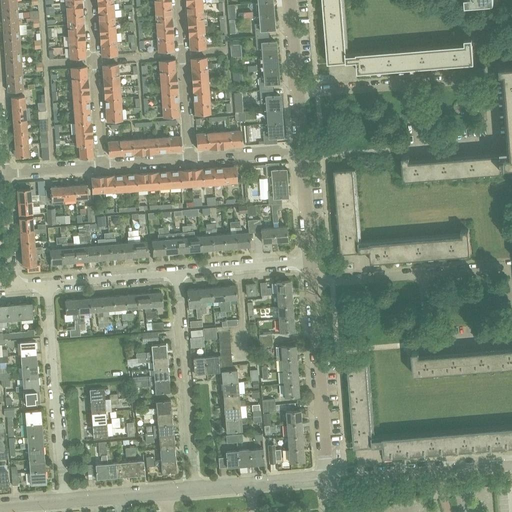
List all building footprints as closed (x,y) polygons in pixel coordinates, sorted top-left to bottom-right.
[(112,0),(99,0),(97,0),(97,2),(98,11),(113,10),(112,0)] [(341,0),(321,0),(325,38),(327,63),(351,61),(355,61),(356,72),(473,63),(471,39),(464,39),(464,44),(462,44),(345,53),(341,0)] [(81,1),(65,2),(66,14),(82,13),(81,1)] [(272,1),(255,3),(256,17),(259,16),(274,15),(272,1)] [(17,2),(1,3),(2,14),(18,12),(17,2)] [(202,4),(186,5),(187,16),(203,14),(202,4)] [(170,5),(154,7),(155,18),(171,16),(170,5)] [(113,10),(98,11),(98,22),(114,21),(113,10)] [(18,12),(2,14),(2,17),(3,25),(19,24),(18,12)] [(82,13),(66,14),(66,25),(82,23),(82,13)] [(203,14),(187,16),(188,26),(203,25),(203,14)] [(255,24),(256,37),(264,36),(264,30),(275,29),(274,15),(259,16),(260,24),(255,24)] [(171,16),(155,18),(156,29),(172,27),(171,16)] [(236,19),(228,20),(229,33),(229,34),(237,34),(236,19)] [(114,21),(98,22),(99,33),(115,32),(114,21)] [(82,23),(66,25),(67,36),(83,34),(82,23)] [(19,24),(3,25),(4,36),(20,34),(19,24)] [(203,25),(188,26),(189,38),(204,36),(203,25)] [(172,27),(156,29),(156,40),(173,38),(172,27)] [(115,32),(99,33),(100,44),(116,43),(115,32)] [(20,34),(4,36),(4,47),(20,45),(20,34)] [(83,34),(67,36),(68,47),(84,45),(83,34)] [(204,36),(189,38),(190,48),(205,47),(204,36)] [(264,36),(256,37),(257,49),(262,49),(262,56),(260,56),(260,57),(277,55),(276,41),(265,42),(264,36)] [(173,38),(156,40),(157,51),(173,49),(173,38)] [(116,43),(100,44),(101,55),(116,54),(116,43)] [(20,45),(4,47),(5,57),(21,56),(20,45)] [(84,45),(68,47),(69,57),(85,56),(84,45)] [(277,55),(260,57),(261,70),(264,70),(278,69),(277,55)] [(21,56),(5,57),(5,60),(6,69),(22,67),(21,56)] [(206,57),(191,58),(191,69),(207,68),(206,57)] [(174,60),(158,61),(159,72),(175,71),(174,60)] [(118,64),(102,65),(103,76),(119,75),(118,64)] [(511,148),(504,150),(501,150),(410,159),(409,157),(407,157),(402,158),(403,171),(403,173),(404,180),(503,171),(503,167),(508,166),(511,165),(511,64),(499,66),(500,73),(505,72),(511,142),(511,148)] [(70,67),(71,79),(87,78),(86,66),(70,67)] [(22,67),(6,69),(6,76),(7,79),(23,78),(22,67)] [(207,68),(191,69),(192,80),(207,79),(207,68)] [(259,78),(260,91),(269,90),(268,84),(279,83),(278,69),(264,70),(264,78),(259,78)] [(175,71),(159,72),(160,83),(176,82),(175,71)] [(119,86),(119,75),(103,76),(104,87),(119,86)] [(23,78),(7,79),(7,91),(23,90),(23,78)] [(87,78),(71,79),(72,90),(88,89),(87,78)] [(207,79),(192,80),(193,91),(208,90),(207,79)] [(176,93),(176,82),(160,83),(161,94),(176,93)] [(120,97),(119,86),(104,87),(104,89),(104,90),(104,92),(104,96),(105,98),(120,97)] [(88,89),(72,90),(73,101),(89,100),(88,89)] [(208,90),(193,91),(194,103),(209,101),(208,90)] [(269,90),(260,91),(261,103),(266,103),(266,110),(281,109),(280,95),(269,96),(269,90)] [(176,93),(161,94),(162,105),(177,104),(176,93)] [(11,97),(12,109),(25,108),(24,96),(11,97)] [(120,97),(105,98),(105,109),(121,108),(120,97)] [(89,100),(73,101),(74,112),(89,111),(89,100)] [(209,101),(194,103),(195,114),(210,112),(209,101)] [(177,104),(162,105),(163,116),(178,115),(177,104)] [(25,108),(12,109),(12,118),(13,121),(26,120),(25,108)] [(121,108),(105,109),(106,120),(122,119),(121,108)] [(281,109),(266,110),(264,110),(265,124),(268,124),(268,123),(283,122),(281,109)] [(89,111),(74,112),(75,124),(90,123),(89,111)] [(39,118),(39,131),(47,130),(46,118),(39,118)] [(26,120),(13,121),(14,133),(27,132),(26,120)] [(268,123),(268,124),(268,131),(263,131),(264,144),(273,143),(273,138),(284,137),(283,122),(268,123)] [(90,123),(75,124),(75,135),(91,134),(90,123)] [(230,130),(218,131),(220,147),(231,146),(230,130)] [(241,130),(230,130),(231,146),(242,145),(241,130)] [(218,131),(207,132),(208,148),(220,147),(218,131)] [(27,132),(14,133),(15,145),(28,143),(27,132)] [(208,148),(207,132),(196,133),(197,148),(208,148)] [(91,134),(75,135),(76,145),(78,145),(78,146),(92,145),(91,134)] [(180,135),(168,136),(169,151),(181,150),(180,135)] [(168,136),(156,137),(157,152),(169,151),(168,136)] [(156,137),(144,138),(145,153),(157,152),(156,137)] [(144,138),(132,139),(133,153),(145,153),(144,138)] [(132,139),(120,140),(121,154),(133,153),(132,139)] [(121,154),(120,140),(108,141),(109,155),(121,154)] [(41,147),(42,158),(49,157),(48,142),(40,142),(41,147)] [(28,143),(15,145),(16,157),(29,156),(28,143)] [(92,145),(78,146),(79,157),(93,156),(92,145)] [(381,174),(397,173),(396,156),(380,156),(381,174)] [(267,176),(272,176),(273,183),(287,182),(286,168),(275,169),(274,162),(266,163),(267,176)] [(236,165),(225,166),(226,182),(237,181),(236,165)] [(225,166),(214,167),(215,183),(226,182),(225,166)] [(214,167),(202,168),(204,184),(215,183),(214,167)] [(202,168),(191,169),(192,185),(204,184),(202,168)] [(334,170),(335,176),(341,253),(370,250),(371,261),(470,253),(468,229),(461,230),(461,234),(359,243),(353,168),(347,169),(346,169),(344,169),(334,170)] [(191,169),(180,170),(181,186),(192,185),(191,169)] [(180,170),(169,171),(170,186),(181,186),(180,170)] [(158,171),(147,172),(148,188),(159,187),(158,171)] [(169,171),(158,171),(159,187),(170,186),(169,171)] [(147,172),(136,173),(137,189),(148,188),(147,172)] [(136,173),(125,174),(126,190),(137,189),(136,173)] [(125,174),(113,175),(115,191),(126,190),(125,174)] [(113,175),(102,176),(103,192),(115,191),(113,175)] [(103,192),(102,176),(91,177),(92,193),(103,192)] [(269,204),(271,204),(282,203),(282,202),(277,203),(277,197),(288,196),(287,182),(273,183),(273,190),(268,191),(269,204)] [(87,184),(74,185),(75,198),(88,198),(87,184)] [(74,185),(62,186),(63,199),(75,198),(74,185)] [(50,187),(50,189),(46,189),(46,195),(46,200),(51,199),(51,200),(63,199),(62,186),(60,186),(50,187)] [(17,189),(18,201),(46,199),(46,195),(38,195),(38,194),(31,195),(30,188),(17,189)] [(46,199),(18,201),(19,213),(39,212),(39,204),(46,204),(46,199)] [(282,203),(271,204),(273,222),(278,221),(277,209),(282,208),(282,203)] [(86,205),(87,221),(94,220),(94,213),(93,205),(86,205)] [(239,213),(247,212),(246,205),(238,205),(239,213)] [(255,206),(247,206),(248,215),(255,214),(255,206)] [(65,223),(65,215),(55,216),(54,208),(46,209),(47,224),(65,223)] [(186,217),(198,216),(198,208),(186,209),(186,217)] [(19,218),(20,230),(33,229),(32,216),(19,218)] [(231,233),(224,233),(225,248),(237,247),(235,221),(230,221),(231,233)] [(240,221),(235,221),(237,247),(249,245),(248,233),(248,231),(241,232),(240,221)] [(206,235),(200,235),(201,250),(213,249),(212,234),(211,230),(211,223),(206,224),(206,229),(205,229),(206,235)] [(176,232),(176,237),(177,252),(186,251),(189,251),(187,225),(182,226),(182,232),(176,232)] [(192,225),(187,225),(189,251),(201,250),(200,235),(194,236),(194,230),(192,231),(192,225)] [(278,226),(274,226),(275,241),(278,241),(288,240),(286,225),(278,226)] [(275,241),(274,226),(261,227),(262,231),(263,242),(271,242),(275,241)] [(168,227),(163,227),(164,234),(164,238),(165,253),(177,252),(176,237),(170,238),(170,232),(168,232),(168,227)] [(33,229),(20,230),(21,242),(34,240),(34,233),(33,229)] [(129,242),(122,242),(123,256),(135,255),(133,230),(127,231),(129,242)] [(138,230),(133,230),(135,255),(147,254),(146,240),(139,241),(138,230)] [(98,244),(99,258),(111,257),(109,232),(103,233),(104,238),(98,239),(98,244)] [(113,232),(109,232),(111,257),(123,256),(122,242),(115,243),(113,232)] [(224,233),(212,234),(213,249),(225,248),(224,233)] [(74,243),(74,247),(75,261),(87,259),(85,234),(80,235),(80,243),(74,243)] [(89,234),(85,234),(87,259),(99,258),(98,244),(90,245),(90,240),(89,240),(89,234)] [(66,236),(61,236),(62,243),(62,248),(63,262),(66,261),(75,261),(74,247),(67,247),(66,236)] [(165,253),(164,238),(152,239),(153,254),(165,253)] [(34,240),(21,242),(22,254),(35,252),(35,253),(42,252),(50,251),(50,247),(42,248),(42,246),(35,247),(34,240)] [(63,262),(62,248),(50,249),(51,263),(60,262),(63,262)] [(35,252),(22,254),(22,265),(36,264),(35,253),(35,252)] [(305,272),(305,264),(293,264),(293,273),(305,272)] [(276,282),(277,294),(291,293),(290,281),(276,282)] [(267,288),(267,282),(266,282),(260,282),(261,295),(271,294),(270,287),(267,288)] [(246,296),(256,295),(255,283),(245,283),(246,296)] [(235,285),(223,286),(225,311),(230,310),(230,304),(229,299),(236,298),(235,285)] [(223,286),(211,287),(212,300),(224,299),(224,304),(220,305),(220,311),(225,311),(223,286)] [(211,287),(199,288),(201,313),(206,312),(206,306),(207,306),(206,300),(212,300),(211,287)] [(189,302),(194,301),(195,307),(196,307),(196,313),(201,313),(199,288),(188,289),(189,302)] [(161,291),(149,292),(150,305),(162,304),(161,291)] [(149,292),(137,293),(138,306),(144,306),(145,312),(145,311),(146,318),(151,317),(151,311),(150,305),(149,292)] [(137,293),(125,294),(126,307),(138,306),(137,293)] [(291,293),(277,294),(278,307),(292,306),(291,293)] [(125,294),(113,295),(114,308),(126,307),(125,294)] [(113,295),(101,296),(104,326),(104,325),(109,325),(108,315),(109,315),(108,309),(114,308),(113,295)] [(101,296),(89,297),(90,310),(96,310),(97,316),(99,327),(104,326),(101,296)] [(80,298),(77,298),(80,335),(80,330),(85,329),(84,317),(85,317),(84,311),(90,310),(89,297),(80,298)] [(66,312),(72,312),(73,318),(74,318),(74,324),(75,329),(70,329),(70,336),(80,335),(77,298),(64,299),(66,312)] [(31,302),(19,303),(20,318),(32,317),(31,302)] [(19,303),(7,305),(8,319),(20,318),(19,303)] [(0,319),(8,319),(7,305),(0,305),(0,319)] [(292,306),(278,307),(279,319),(293,318),(292,306)] [(293,318),(279,319),(280,331),(294,330),(293,318)] [(190,338),(203,337),(202,329),(189,331),(190,338)] [(151,333),(141,333),(142,343),(158,342),(157,332),(151,333)] [(20,341),(21,354),(35,352),(35,351),(34,340),(20,341)] [(286,346),(281,346),(276,346),(277,359),(282,359),(296,358),(295,341),(286,341),(286,346)] [(151,352),(136,353),(137,357),(139,357),(139,358),(166,355),(165,343),(152,344),(150,344),(151,352)] [(511,345),(423,353),(419,353),(418,351),(411,352),(413,374),(511,365),(511,345)] [(35,352),(21,354),(22,366),(36,364),(35,352)] [(0,355),(0,367),(7,367),(6,362),(8,362),(8,355),(2,355),(0,355)] [(166,355),(139,358),(139,362),(152,361),(152,368),(167,367),(166,355)] [(218,355),(205,356),(206,372),(219,371),(218,355)] [(206,372),(205,356),(193,357),(194,373),(206,372)] [(296,358),(282,359),(283,371),(297,370),(296,358)] [(366,363),(347,364),(354,447),(379,445),(383,445),(384,456),(511,445),(511,426),(372,438),(366,363)] [(36,364),(22,366),(23,377),(37,376),(36,364)] [(7,367),(0,367),(0,379),(1,379),(1,380),(9,379),(9,373),(7,373),(7,367)] [(132,377),(133,382),(141,381),(150,380),(168,379),(167,367),(152,368),(153,375),(132,377)] [(222,379),(222,383),(238,382),(237,369),(232,370),(221,371),(221,372),(222,379)] [(250,380),(253,380),(258,380),(257,369),(249,370),(250,380)] [(297,370),(283,371),(284,383),(298,382),(297,370)] [(15,386),(16,390),(38,388),(37,376),(23,377),(23,385),(15,386)] [(169,391),(168,379),(150,380),(150,384),(154,384),(155,392),(169,391)] [(238,382),(222,383),(223,395),(239,394),(238,382)] [(298,382),(284,383),(285,396),(300,395),(298,382)] [(89,388),(90,400),(104,399),(103,386),(89,388)] [(38,388),(16,390),(16,391),(24,390),(24,397),(21,397),(21,403),(24,402),(39,400),(38,388)] [(239,394),(223,395),(224,407),(240,406),(245,405),(244,399),(240,400),(239,394)] [(5,397),(6,407),(15,406),(15,403),(11,403),(11,397),(5,397)] [(104,399),(90,400),(91,412),(105,411),(104,399)] [(136,410),(137,415),(143,414),(152,413),(156,413),(171,411),(170,400),(155,401),(156,408),(143,409),(136,410)] [(15,406),(6,407),(6,410),(4,410),(4,416),(7,416),(7,424),(13,424),(12,415),(15,415),(14,409),(15,408),(15,406)] [(240,406),(224,407),(225,415),(225,419),(241,417),(240,406)] [(25,411),(26,423),(40,421),(39,409),(25,411)] [(286,411),(287,424),(301,423),(301,416),(300,410),(286,411)] [(105,411),(91,412),(92,424),(106,423),(105,411)] [(171,411),(156,413),(157,424),(172,423),(171,411)] [(241,417),(225,419),(226,431),(242,430),(242,423),(246,423),(246,417),(241,417)] [(40,421),(26,423),(27,435),(41,433),(40,421)] [(106,423),(92,424),(92,428),(93,436),(107,435),(106,423)] [(172,423),(157,424),(158,436),(173,436),(172,423)] [(301,423),(287,424),(288,437),(302,436),(301,425),(301,423)] [(41,433),(27,435),(27,443),(20,443),(21,448),(28,447),(42,446),(41,433)] [(237,442),(236,434),(226,435),(226,443),(237,442)] [(173,436),(158,436),(159,448),(174,447),(173,436)] [(302,436),(288,437),(289,448),(303,447),(302,436)] [(101,447),(102,454),(101,455),(102,463),(95,463),(96,478),(108,477),(107,462),(107,458),(106,449),(105,442),(98,443),(98,447),(101,447)] [(28,447),(29,458),(43,457),(42,446),(28,447)] [(160,460),(160,461),(175,459),(174,447),(159,448),(160,460)] [(303,447),(289,448),(290,461),(304,460),(303,447)] [(263,448),(250,449),(251,465),(264,463),(263,448)] [(250,449),(238,450),(239,466),(251,465),(250,449)] [(239,466),(238,450),(226,451),(227,457),(227,458),(227,467),(239,466)] [(43,457),(29,458),(30,471),(44,469),(43,457)] [(143,459),(131,460),(132,475),(144,474),(143,459)] [(155,461),(146,462),(146,466),(161,465),(161,472),(176,471),(175,459),(160,461),(160,460),(155,461)] [(131,460),(119,461),(120,476),(132,475),(131,460)] [(119,461),(107,462),(108,477),(120,476),(119,461)] [(44,469),(30,471),(31,483),(45,482),(44,469)] [(17,472),(11,472),(12,485),(19,485),(18,472),(17,472)]
